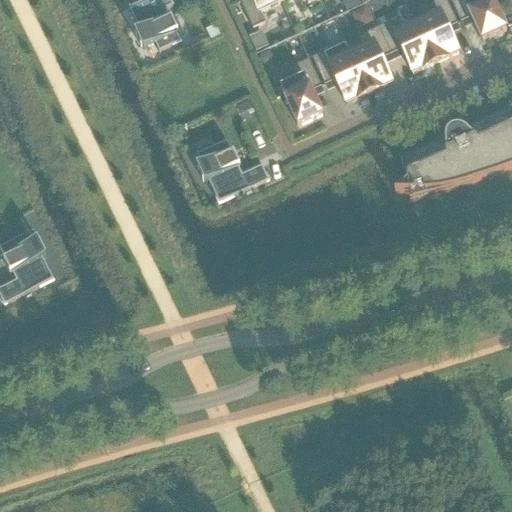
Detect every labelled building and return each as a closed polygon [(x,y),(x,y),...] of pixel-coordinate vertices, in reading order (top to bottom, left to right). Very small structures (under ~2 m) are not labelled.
[(174,7),(170,0),(150,0),(130,10),(130,9),(129,10),(139,32),(135,33),(143,52),(156,46),(160,55),(161,54),(160,53),(181,44),(179,38),(180,38),(171,17),(169,18),(166,11),(174,7)] [(248,0),(241,4),(254,31),(266,25),(260,14),(282,4),(279,0),(248,0)] [(458,26),(445,0),(442,0),(433,4),(439,15),(417,25),(436,65),(459,55),(447,31),(458,26)] [(483,44),(506,33),(491,0),(449,0),(461,24),(472,19),(483,44)] [(402,52),(413,76),(436,65),(417,25),(405,31),(400,20),(379,30),(392,57),(402,52)] [(200,31),(205,42),(220,35),(215,24),(200,31)] [(351,56),(370,96),(392,85),(381,61),(392,57),(379,30),(367,35),(372,46),(351,56)] [(265,39),(253,45),(257,54),(269,48),(265,39)] [(325,55),(313,60),(325,87),(336,82),(347,106),(370,96),(351,56),(330,66),(325,55)] [(293,83),(280,89),(299,129),(323,118),(311,93),(322,89),(309,62),(288,72),(293,83)] [(248,103),(237,108),(241,115),(251,110),(248,103)] [(396,195),(396,196),(426,196),(442,194),(456,191),(483,183),(511,173),(511,172),(511,113),(511,112),(475,130),(475,131),(468,134),(464,132),(463,131),(461,131),(459,130),(457,131),(455,131),(453,132),(451,133),(450,134),(448,136),(447,137),(447,139),(446,142),(446,144),(439,148),(438,147),(401,164),(415,193),(423,189),(425,195),(410,195),(396,195)] [(205,186),(209,184),(219,206),(269,183),(262,168),(242,178),(239,170),(240,170),(232,152),(231,153),(226,143),(197,157),(201,166),(197,168),(205,186)] [(0,249),(5,258),(3,259),(12,276),(13,275),(17,283),(0,291),(0,297),(5,307),(54,282),(43,260),(47,259),(38,241),(34,243),(30,234),(0,249)]
